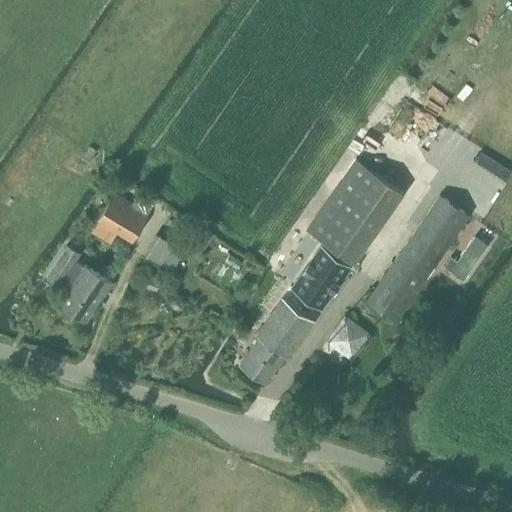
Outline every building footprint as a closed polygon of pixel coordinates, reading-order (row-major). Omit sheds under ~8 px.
[(258,334),(261,336),(241,364),(267,383),(286,355),(289,357),(315,321),(314,320),(351,267),(404,192),(357,159),(309,230),(326,243),(295,287),(292,286),(258,334)] [(133,203),(115,192),(99,220),(132,240),(156,199),(141,190),(133,203)] [(398,319),(470,214),(439,193),(367,298),(398,319)] [(476,237),(452,271),(464,279),(488,246),(476,237)] [(61,282),(70,288),(60,302),(86,320),(113,280),(87,262),(82,270),(74,264),(82,251),(69,243),(47,276),(60,285),(61,282)] [(354,359),(372,333),(345,314),(326,340),(354,359)] [(422,349),(399,332),(389,347),(412,363),(422,349)]
